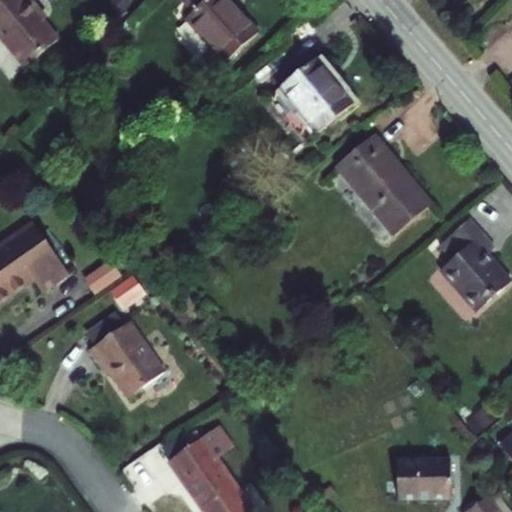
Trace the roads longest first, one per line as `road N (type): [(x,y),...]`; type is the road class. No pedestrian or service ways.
road 1 (secondary): [(511,150),(379,0)]
road 2 (residential): [(0,423),(64,446),(116,511)]
